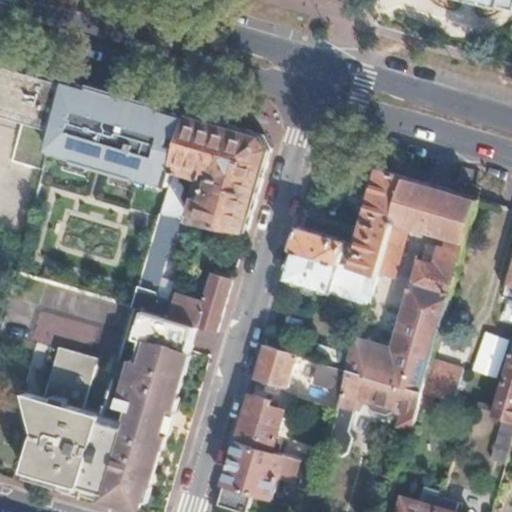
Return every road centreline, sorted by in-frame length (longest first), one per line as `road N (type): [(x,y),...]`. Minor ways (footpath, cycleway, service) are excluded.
road 1 (residential): [(317,98),(189,511)]
road 2 (primary): [(511,121),(132,0)]
road 3 (primary): [(0,4),(317,98)]
road 4 (primary): [(317,98),(511,159)]
